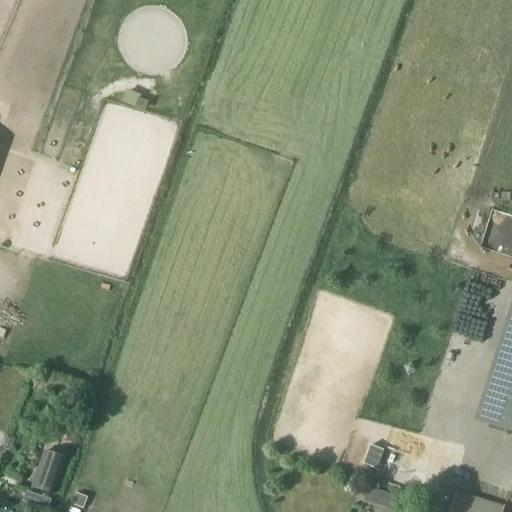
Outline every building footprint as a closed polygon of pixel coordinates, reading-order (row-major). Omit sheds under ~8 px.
[(511,343),(487,424),(511,432),(511,343)] [(54,496),(66,459),(44,452),(31,488),(54,496)] [(363,502),(377,507),(375,511),(406,511),(411,500),(385,491),(369,486),(363,502)] [(454,498),(451,508),(450,511),(503,511),(505,507),(456,491),(454,498)] [(21,509),(29,511),(50,511),(54,501),(27,492),(21,509)]
